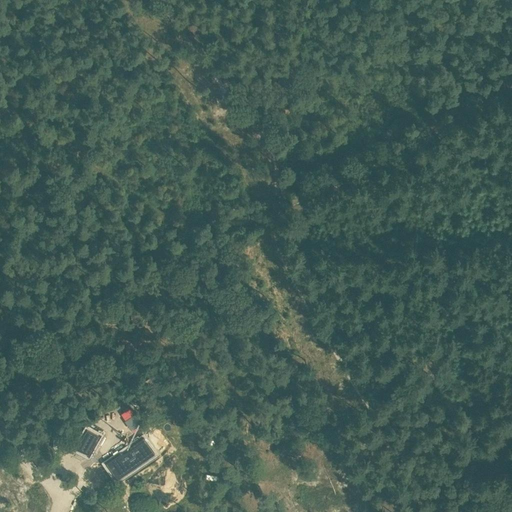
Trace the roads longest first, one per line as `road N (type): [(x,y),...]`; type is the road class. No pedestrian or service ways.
road 1 (track): [(426,511),(255,221)]
road 2 (track): [(266,216),(206,244),(0,373)]
road 3 (track): [(511,88),(266,216)]
